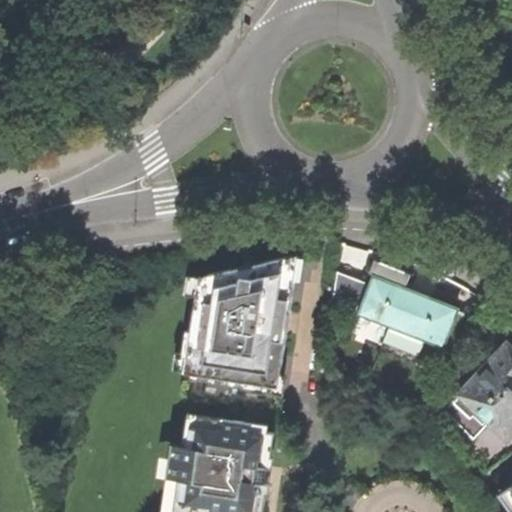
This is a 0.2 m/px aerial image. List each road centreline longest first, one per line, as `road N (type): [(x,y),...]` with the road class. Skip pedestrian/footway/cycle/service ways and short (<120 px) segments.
road 1 (tertiary): [(62,205),(305,181)]
road 2 (tertiary): [(251,74),(150,153),(62,205)]
road 3 (residential): [(350,184),(511,246)]
road 4 (residential): [(511,190),(416,88)]
road 5 (tertiary): [(251,74),(247,110),(265,154),(305,181)]
road 6 (tertiary): [(350,184),(385,167),(410,134),(416,88)]
